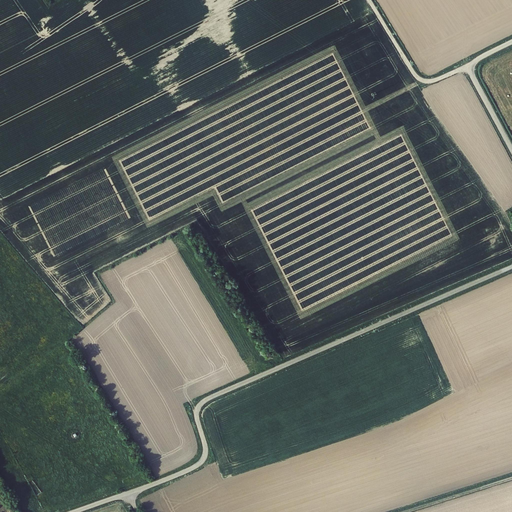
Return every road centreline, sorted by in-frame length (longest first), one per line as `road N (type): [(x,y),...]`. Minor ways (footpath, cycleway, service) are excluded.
road 1 (unclassified): [(511,266),(202,401),(201,462),(74,511)]
road 2 (unclassified): [(369,0),(420,79),(468,66)]
